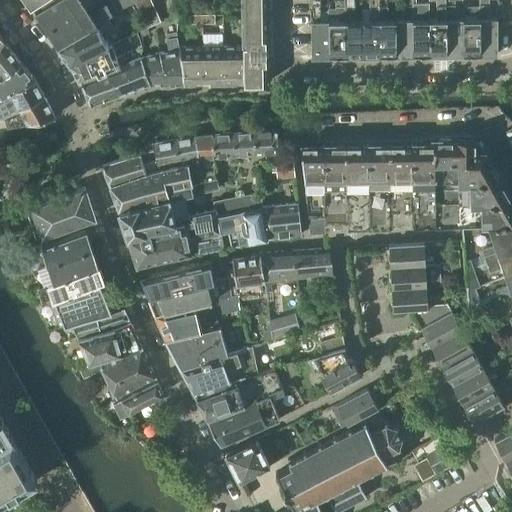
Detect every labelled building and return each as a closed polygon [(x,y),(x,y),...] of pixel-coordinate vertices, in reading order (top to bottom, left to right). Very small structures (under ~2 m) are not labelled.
[(23,0),(29,8),(37,4),(42,0),(23,0)] [(34,10),(58,45),(107,17),(134,2),(138,0),(110,0),(105,3),(102,0),(50,0),(40,7),(34,10)] [(138,0),(134,2),(146,27),(160,21),(150,0),(138,0)] [(241,0),(242,45),(223,45),(223,84),(235,84),(235,79),(242,79),(243,56),(243,46),(265,46),(264,0),(241,0)] [(328,56),(327,20),(320,20),(319,0),(308,0),(309,7),(310,7),(310,56),(328,56)] [(334,0),(335,20),(327,20),(328,56),(344,56),(343,0),(334,0)] [(343,0),(344,56),(362,55),(362,19),(355,19),(354,0),(343,0)] [(362,10),(362,19),(362,55),(380,55),(378,0),(369,0),(370,9),(362,10)] [(378,0),(380,55),(396,55),(396,19),(389,19),(388,0),(378,0)] [(412,0),(403,0),(404,18),(396,19),(396,55),(413,55),(412,0)] [(412,0),(413,55),(430,54),(429,18),(422,18),(421,0),(412,0)] [(437,0),(437,18),(429,18),(430,54),(446,54),(445,0),(437,0)] [(445,0),(446,54),(463,54),(462,18),(455,18),(454,0),(445,0)] [(478,0),(470,0),(470,17),(462,18),(463,54),(479,53),(478,0)] [(478,0),(479,53),(496,54),(496,17),(488,17),(488,0),(478,0)] [(214,14),(189,15),(189,24),(214,23),(214,14)] [(57,46),(69,64),(107,46),(100,30),(111,25),(107,17),(58,45),(57,46)] [(139,33),(143,45),(151,43),(147,30),(139,33)] [(163,84),(182,84),(178,49),(175,36),(177,36),(176,32),(166,34),(166,38),(169,51),(159,53),(163,84)] [(137,33),(117,42),(123,55),(141,47),(137,33)] [(0,74),(21,63),(2,40),(0,41),(0,74)] [(69,64),(81,82),(119,66),(116,58),(111,44),(107,46),(69,64)] [(178,49),(182,84),(195,84),(194,80),(202,80),(202,45),(178,46),(178,49)] [(223,45),(202,45),(202,80),(210,80),(210,84),(223,84),(223,45)] [(119,66),(81,82),(90,106),(120,95),(134,90),(134,89),(149,84),(163,84),(159,53),(158,53),(158,52),(139,57),(123,63),(120,56),(116,58),(119,66)] [(243,56),(242,79),(242,83),(265,83),(265,56),(243,56)] [(0,94),(33,77),(21,63),(0,74),(0,94)] [(0,94),(0,115),(43,95),(42,93),(39,89),(34,79),(33,77),(0,94)] [(43,95),(0,115),(0,127),(29,122),(54,116),(43,95)] [(254,131),(257,154),(278,152),(276,129),(254,131)] [(232,132),(234,156),(257,154),(254,131),(232,132)] [(209,134),(212,159),(226,157),(234,156),(232,132),(224,133),(219,133),(214,133),(209,134)] [(197,161),(210,159),(212,159),(209,134),(194,135),(192,135),(197,161)] [(192,135),(170,139),(178,164),(197,161),(192,135)] [(151,143),(153,149),(159,169),(178,164),(170,139),(151,143)] [(432,144),(434,183),(457,182),(457,184),(500,181),(488,160),(476,139),(432,139),(432,144)] [(326,232),(346,231),(345,144),(324,145),(326,232)] [(346,231),(369,229),(368,144),(345,144),(346,231)] [(369,229),(391,228),(390,144),(368,144),(369,229)] [(391,228),(413,228),(412,144),(390,144),(391,228)] [(435,227),(434,204),(434,183),(432,144),(412,144),(413,228),(435,227)] [(310,233),(326,232),(324,145),(300,145),(310,233)] [(102,165),(110,186),(159,169),(153,149),(119,160),(102,165)] [(110,186),(119,209),(168,198),(166,190),(214,178),(210,159),(197,161),(178,164),(159,169),(110,186)] [(291,159),(274,161),(275,170),(276,179),(293,178),(292,168),(291,159)] [(166,190),(168,198),(183,195),(193,193),(216,187),(214,178),(166,190)] [(442,192),(442,204),(458,203),(511,201),(500,181),(457,184),(457,191),(442,192)] [(84,187),(44,200),(30,206),(41,237),(95,218),(84,187)] [(189,233),(191,241),(196,240),(198,251),(222,247),(219,235),(215,216),(259,207),(261,206),(259,192),(213,201),(214,208),(187,214),(184,202),(183,195),(168,198),(119,209),(126,233),(130,246),(146,242),(146,240),(147,238),(155,236),(157,239),(169,236),(167,226),(183,222),(186,232),(189,233)] [(467,308),(498,295),(511,289),(511,202),(511,201),(458,203),(442,204),(434,204),(435,227),(461,226),(462,234),(463,240),(462,240),(461,240),(461,243),(462,242),(463,251),(463,253),(464,262),(463,262),(464,264),(465,273),(464,273),(464,275),(465,275),(465,283),(465,284),(465,286),(466,294),(466,295),(467,308)] [(297,202),(261,206),(259,207),(266,238),(284,236),(300,234),(297,202)] [(215,216),(219,235),(222,247),(266,238),(259,207),(215,216)] [(146,242),(130,246),(136,265),(163,259),(190,253),(188,241),(191,241),(189,233),(186,232),(183,222),(167,226),(169,236),(157,239),(155,236),(147,238),(146,240),(146,242)] [(22,250),(31,267),(91,246),(85,228),(22,250)] [(389,262),(389,266),(424,264),(423,242),(388,244),(389,254),(387,257),(387,260),(389,262)] [(31,267),(39,284),(97,265),(91,246),(31,267)] [(328,247),(292,250),(295,278),(332,274),(328,247)] [(449,250),(450,262),(459,262),(458,249),(449,250)] [(259,253),(263,281),(264,280),(264,281),(295,278),(292,250),(259,252),(259,253)] [(263,281),(259,253),(231,256),(236,284),(263,281)] [(140,278),(146,296),(206,282),(206,281),(215,278),(211,260),(160,272),(140,278)] [(459,262),(450,262),(451,275),(460,274),(459,262)] [(390,284),(390,288),(425,286),(424,264),(389,266),(390,275),(388,278),(388,281),(390,284)] [(38,303),(53,298),(98,282),(102,280),(101,278),(102,276),(100,269),(98,268),(97,265),(39,284),(31,287),(38,303)] [(146,296),(155,315),(231,295),(228,276),(215,278),(206,281),(206,282),(146,296)] [(64,324),(70,322),(111,312),(98,282),(53,298),(64,324)] [(426,338),(431,346),(462,329),(451,309),(449,306),(427,307),(425,286),(390,288),(391,297),(389,300),(390,303),(391,305),(392,310),(411,309),(422,330),(422,333),(423,336),(426,338)] [(511,322),(511,289),(498,295),(499,297),(500,297),(505,308),(504,308),(505,310),(506,310),(510,319),(510,320),(511,322)] [(155,315),(165,339),(220,328),(244,320),(243,320),(237,293),(231,295),(155,315)] [(467,308),(466,295),(457,295),(458,308),(467,308)] [(70,322),(77,335),(129,320),(124,307),(111,312),(70,322)] [(299,310),(303,326),(315,323),(311,307),(299,310)] [(487,312),(491,320),(503,315),(499,307),(487,312)] [(271,339),(299,331),(294,312),(266,320),(271,339)] [(503,315),(491,320),(495,328),(506,322),(503,315)] [(77,335),(88,360),(140,345),(129,321),(129,320),(77,335)] [(165,339),(180,367),(227,352),(221,331),(220,328),(165,339)] [(437,357),(441,365),(472,348),(462,329),(431,346),(432,349),(432,352),(434,355),(437,357)] [(499,338),(503,346),(511,341),(511,335),(511,333),(499,338)] [(318,343),(321,353),(342,347),(344,346),(342,336),(318,343)] [(511,341),(503,346),(506,353),(511,350),(511,341)] [(180,367),(194,393),(272,369),(272,368),(256,373),(249,351),(259,347),(258,343),(242,347),(243,348),(227,352),(180,367)] [(102,368),(106,376),(148,362),(140,345),(88,360),(88,361),(88,362),(78,367),(83,377),(102,368)] [(318,371),(329,392),(360,375),(356,367),(356,364),(354,361),(352,359),(349,355),(346,357),(342,347),(321,353),(306,358),(315,373),(318,371)] [(447,376),(452,384),(482,367),(472,348),(441,365),(443,368),(443,371),(444,374),(447,376)] [(114,394),(116,398),(156,379),(148,362),(106,376),(114,394)] [(291,363),(282,365),(289,377),(296,373),(291,363)] [(457,395),(461,402),(492,385),(482,367),(452,384),(453,387),(453,390),(454,393),(457,395)] [(194,393),(207,418),(243,404),(269,395),(281,390),(272,369),(194,393)] [(156,379),(116,398),(112,399),(119,414),(162,393),(156,379)] [(492,385),(461,402),(463,406),(463,409),(465,412),(468,414),(472,422),(503,405),(492,385)] [(336,404),(346,423),(347,424),(378,407),(375,403),(375,400),(374,397),(371,396),(367,387),(336,404)] [(243,404),(207,418),(219,444),(236,436),(278,418),(274,408),(269,395),(243,404)] [(293,504),(295,507),(355,476),(368,469),(369,471),(372,470),(371,468),(384,461),(385,464),(401,456),(403,457),(404,455),(402,454),(398,447),(400,445),(398,443),(400,435),(402,435),(402,433),(400,433),(396,425),(397,423),(395,422),(394,424),(385,421),(386,419),(384,419),(379,411),(364,419),(362,420),(362,422),(350,428),(349,427),(347,428),(348,429),(335,436),(334,435),(332,436),(333,437),(320,444),(319,442),(317,444),(318,445),(305,451),(305,450),(302,451),(303,452),(290,459),(290,458),(288,459),(291,465),(277,472),(277,471),(274,472),(275,474),(276,474),(280,481),(278,482),(285,497),(287,496),(291,505),(293,504)] [(0,445),(12,438),(1,419),(0,420),(0,445)] [(298,433),(304,445),(312,441),(306,429),(298,433)] [(502,456),(505,461),(511,456),(511,429),(493,440),(498,448),(498,452),(499,454),(502,456)] [(0,500),(36,480),(12,438),(0,445),(0,500)] [(424,453),(435,474),(464,457),(454,438),(424,453)] [(267,463),(255,439),(225,453),(239,481),(269,465),(268,463),(267,463)] [(335,511),(365,497),(355,476),(295,507),(291,509),(290,509),(288,509),(287,509),(286,509),(284,509),(284,510),(280,511),(335,511)]
